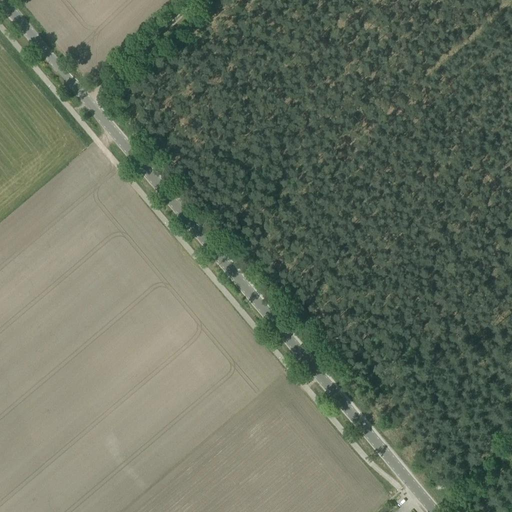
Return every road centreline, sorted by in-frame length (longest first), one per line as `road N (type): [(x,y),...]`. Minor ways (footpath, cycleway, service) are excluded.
road 1 (tertiary): [(436,511),(2,0)]
road 2 (track): [(227,262),(504,0)]
road 3 (track): [(71,112),(196,0)]
